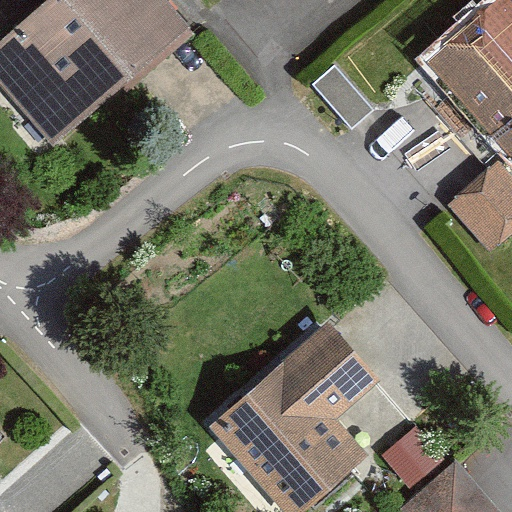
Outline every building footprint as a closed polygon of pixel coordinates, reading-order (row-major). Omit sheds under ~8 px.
[(197,21),(178,0),(56,0),(0,50),(0,72),(61,141),(197,21)] [(511,0),(444,64),(511,136),(511,0)] [(511,223),(511,166),(507,160),(458,204),(491,241),(511,223)] [(338,321),(222,426),(299,511),(314,511),(379,454),(348,419),(391,380),(338,321)] [(412,482),(447,446),(416,416),(381,452),(412,482)] [(0,424),(0,453),(14,440),(0,424)] [(502,511),(459,467),(412,511),(502,511)]
